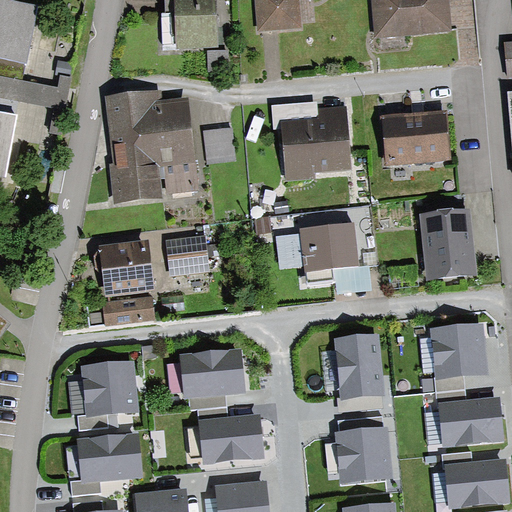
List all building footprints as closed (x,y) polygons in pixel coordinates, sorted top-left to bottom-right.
[(39,5),(11,0),(0,0),(0,57),(27,63),(28,63),(39,5)] [(176,13),(175,0),(164,0),(165,13),(176,13)] [(217,0),(175,0),(176,13),(177,48),(218,47),(217,0)] [(301,0),(256,0),(259,31),(303,28),(301,0)] [(449,0),(373,0),(376,38),(451,33),(449,0)] [(229,51),(208,51),(208,71),(230,70),(229,51)] [(27,63),(0,57),(0,111),(16,114),(18,101),(53,108),(49,132),(62,135),(74,76),(61,74),(58,87),(23,81),(27,63)] [(163,89),(105,95),(113,161),(108,162),(113,207),(166,201),(165,195),(200,192),(190,95),(164,98),(163,89)] [(446,109),(382,116),(387,166),(451,159),(446,109)] [(0,111),(0,176),(6,178),(18,115),(16,114),(0,111)] [(341,118),(284,125),(291,174),(347,167),(341,118)] [(233,127),(204,131),(208,164),(237,160),(233,127)] [(468,208),(420,214),(427,279),(475,274),(468,208)] [(269,218),(257,219),(259,233),(270,232),(269,218)] [(353,224),(302,229),(302,235),(305,266),(307,283),(334,281),(333,267),(357,264),(353,224)] [(305,266),(302,235),(277,237),(280,269),(305,266)] [(209,272),(204,237),(166,241),(171,277),(209,272)] [(150,239),(100,244),(101,250),(95,256),(97,270),(102,273),(105,296),(156,291),(150,239)] [(371,290),(369,265),(357,264),(333,267),(334,281),(336,293),(371,290)] [(153,297),(104,302),(107,325),(156,320),(153,297)] [(0,339),(13,322),(0,312),(0,339)] [(488,375),(483,323),(431,328),(436,380),(464,378),(488,375)] [(380,335),(336,338),(341,399),(382,396),(385,396),(380,335)] [(240,348),(180,354),(185,399),(190,398),(227,395),(245,393),(240,348)] [(132,369),(87,373),(90,418),(136,414),(132,369)] [(464,378),(436,380),(437,393),(465,390),(464,378)] [(465,390),(437,393),(438,403),(439,403),(466,401),(465,390)] [(227,395),(190,398),(191,410),(197,410),(228,407),(227,395)] [(382,396),(341,399),(338,399),(339,412),(383,408),(382,396)] [(466,401),(439,403),(443,446),(505,441),(501,397),(466,401)] [(197,410),(198,422),(229,419),(228,407),(197,410)] [(202,467),(264,461),(260,416),(229,419),(198,422),(202,467)] [(339,421),(340,431),(383,427),(382,417),(339,421)] [(340,431),(337,432),(338,442),(326,444),(329,476),(338,475),(339,484),(391,479),(386,427),(383,427),(340,431)] [(139,433),(79,439),(82,480),(82,483),(100,481),(143,478),(139,433)] [(446,465),(473,462),(472,452),(442,455),(443,465),(446,465)] [(473,462),(446,465),(449,508),(510,503),(506,459),(473,462)] [(101,493),(100,481),(82,483),(82,480),(71,481),(73,496),(101,493)] [(268,511),(266,482),(216,485),(217,499),(218,511),(268,511)] [(188,511),(187,489),(136,494),(137,511),(188,511)] [(218,511),(217,499),(206,500),(206,511),(218,511)] [(74,504),(74,511),(103,511),(102,501),(74,504)]
